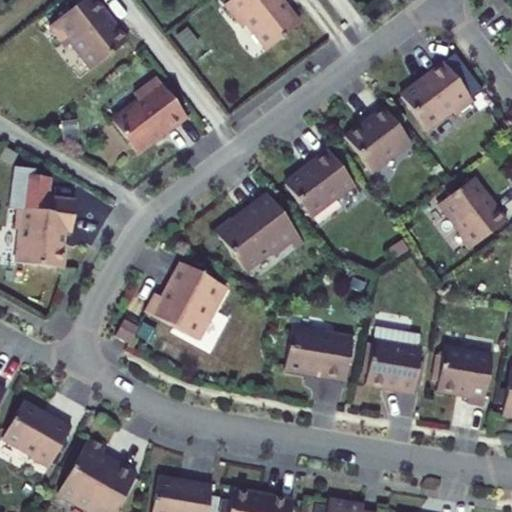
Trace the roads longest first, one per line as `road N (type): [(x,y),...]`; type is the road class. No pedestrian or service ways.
road 1 (residential): [(66,363),(146,219),(439,1)]
road 2 (residential): [(66,363),(194,420),(511,474)]
